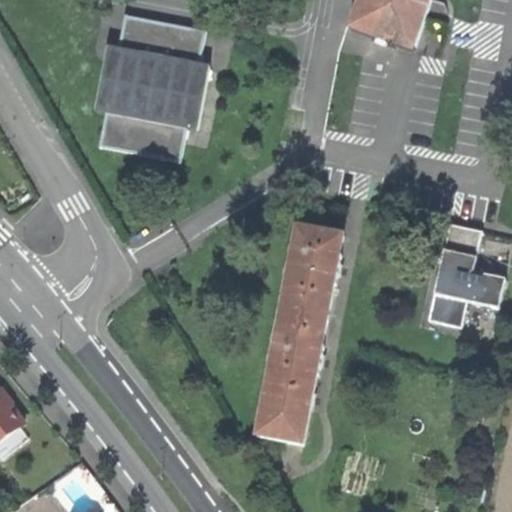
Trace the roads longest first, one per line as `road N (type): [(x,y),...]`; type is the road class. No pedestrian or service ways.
road 1 (residential): [(60,313),(95,264),(91,234),(0,90)]
road 2 (residential): [(220,511),(142,390),(60,313)]
road 3 (residential): [(30,339),(156,511)]
